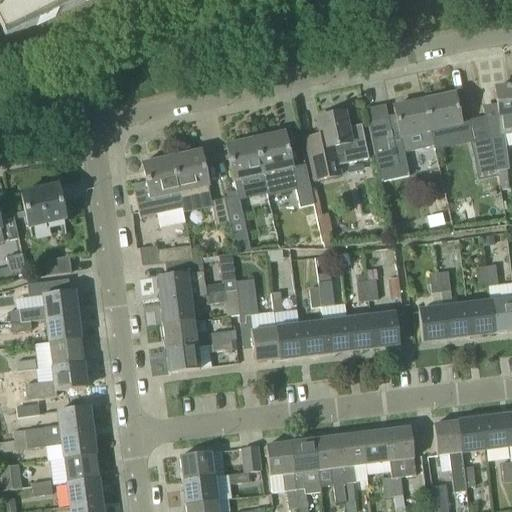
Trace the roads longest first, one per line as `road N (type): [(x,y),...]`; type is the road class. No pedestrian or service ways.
road 1 (residential): [(72,124),(483,42),(511,29)]
road 2 (residential): [(121,440),(511,389)]
road 3 (residential): [(121,440),(89,187),(72,124)]
road 4 (residential): [(44,71),(234,0)]
